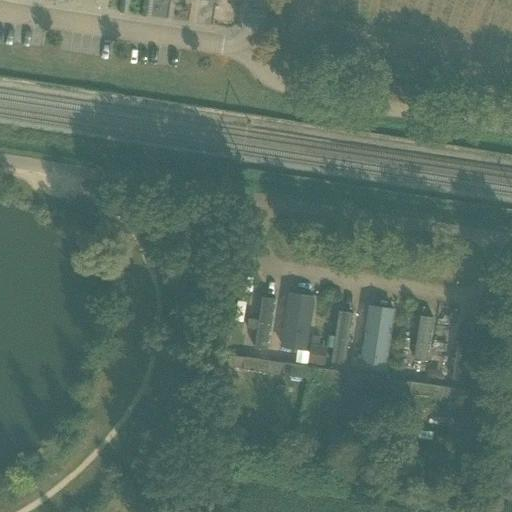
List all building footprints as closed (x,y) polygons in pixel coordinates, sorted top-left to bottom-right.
[(240,295),(238,311),(250,313),(252,297),(240,295)] [(275,304),(263,302),(256,354),(269,355),(275,304)] [(312,312),(299,310),(293,352),(306,354),(312,312)] [(352,318),(339,316),(332,367),(345,368),(352,318)] [(395,321),(380,320),(373,374),(388,376),(395,321)] [(433,323),(420,321),(415,363),(428,364),(433,323)] [(473,326),(460,325),(452,385),(465,386),(473,326)] [(313,336),(312,343),(320,344),(321,337),(313,336)] [(311,345),(308,364),(325,366),(328,348),(311,345)] [(244,370),(268,373),(269,361),(245,358),(244,370)] [(283,375),(307,379),(309,367),(285,364),(283,375)] [(323,382),(347,385),(348,373),(325,369),(323,382)] [(347,385),(358,387),(360,375),(348,373),(347,385)] [(363,387),(386,391),(388,379),(364,375),(363,387)] [(410,394),(426,397),(428,385),(412,382),(410,394)] [(428,385),(426,397),(442,399),(444,387),(428,385)] [(370,420),(369,428),(380,430),(381,421),(370,420)] [(239,426),(231,433),(240,443),(248,436),(239,426)] [(418,431),(417,439),(432,440),(433,432),(418,431)] [(217,442),(210,444),(213,453),(220,451),(217,442)] [(360,463),(356,477),(365,479),(368,466),(360,463)]
